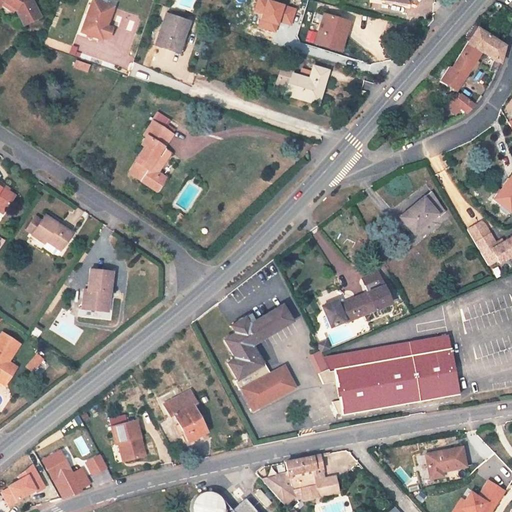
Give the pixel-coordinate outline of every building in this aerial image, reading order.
[(0,0),(0,5),(3,1),(5,3),(15,10),(24,26),(40,17),(31,0),(0,0)] [(92,0),(80,32),(101,39),(102,36),(113,7),(92,0)] [(15,10),(5,3),(3,5),(14,12),(15,10)] [(113,7),(102,36),(108,38),(112,29),(108,28),(116,8),(113,7)] [(314,43),(336,51),(346,21),(315,12),(312,23),(320,25),(314,43)] [(188,22),(165,15),(155,45),(181,54),(186,40),(182,39),(188,22)] [(349,22),(346,21),(336,51),(340,51),(349,22)] [(463,36),(469,40),(477,28),(473,25),(463,36)] [(499,63),(504,46),(477,28),(469,40),(468,41),(481,50),(494,60),(499,63)] [(449,67),(439,82),(454,91),(470,67),(472,69),(477,62),(474,60),(481,50),(468,41),(451,68),(449,67)] [(498,66),(499,63),(494,60),(489,71),(496,73),(497,71),(498,66)] [(284,94),(314,103),(317,91),(321,92),(327,71),(313,67),(312,68),(309,78),(309,79),(291,74),(292,70),(281,66),(277,81),(287,84),(286,87),(284,94)] [(467,113),(474,106),(460,94),(449,99),(444,106),(455,115),(460,108),(467,113)] [(173,129),(157,118),(154,123),(170,134),(173,129)] [(154,123),(153,122),(144,135),(146,137),(141,145),(145,147),(135,161),(136,162),(140,165),(132,175),(155,191),(163,180),(153,173),(168,151),(163,147),(172,135),(170,134),(154,123)] [(157,172),(170,153),(168,151),(153,173),(163,180),(165,177),(157,172)] [(136,162),(129,173),(132,175),(140,165),(136,162)] [(510,178),(493,199),(501,205),(498,209),(506,216),(509,212),(511,208),(511,176),(511,179),(510,178)] [(0,207),(5,211),(14,196),(7,192),(9,189),(2,185),(0,187),(0,207)] [(431,191),(423,198),(437,214),(440,217),(445,212),(431,191)] [(437,214),(423,198),(407,212),(409,214),(401,220),(414,234),(437,214)] [(400,218),(401,220),(409,214),(407,212),(400,218)] [(72,233),(45,215),(41,221),(32,234),(31,235),(44,244),(42,247),(53,255),(58,254),(61,249),(72,233)] [(41,221),(35,216),(26,230),(32,234),(41,221)] [(474,243),(488,265),(497,260),(499,263),(510,256),(511,255),(511,236),(503,242),(496,246),(495,243),(489,234),(474,243)] [(112,272),(90,269),(88,290),(84,290),(82,309),(103,312),(105,293),(109,293),(112,272)] [(335,305),(322,310),(330,327),(344,322),(345,323),(388,305),(381,287),(352,299),(353,302),(336,309),(335,305)] [(336,301),(321,307),(322,310),(335,305),(336,309),(353,302),(352,299),(337,305),(336,301)] [(241,389),(252,411),(285,394),(273,373),(268,375),(250,346),(291,321),(282,305),(254,322),(250,314),(246,316),(248,320),(246,321),(243,318),(230,326),(235,333),(223,341),(234,359),(227,364),(236,379),(234,381),(239,390),(241,389)] [(19,344),(2,333),(0,335),(0,377),(6,382),(14,371),(5,366),(7,362),(19,344)] [(326,341),(317,344),(321,352),(329,349),(326,341)] [(412,355),(333,369),(333,371),(330,371),(335,382),(351,414),(420,402),(464,395),(456,348),(412,355)] [(320,352),(310,356),(323,385),(335,382),(330,371),(329,372),(320,352)] [(41,360),(36,356),(26,367),(31,371),(41,360)] [(14,371),(16,368),(7,362),(5,366),(14,371)] [(295,388),(284,367),(273,373),(285,394),(295,388)] [(339,401),(332,402),(337,414),(341,413),(341,416),(351,414),(335,382),(339,401)] [(189,391),(164,405),(170,417),(174,415),(188,442),(206,432),(192,406),(196,403),(189,391)] [(82,421),(77,412),(61,425),(66,432),(82,421)] [(136,420),(110,427),(115,444),(118,443),(121,443),(126,461),(145,456),(136,420)] [(461,447),(425,455),(430,479),(442,476),(441,472),(465,467),(461,447)] [(60,451),(42,461),(52,479),(54,478),(64,497),(81,491),(80,489),(89,484),(81,469),(72,474),(60,451)] [(85,463),(91,476),(106,469),(100,456),(85,463)] [(319,456),(285,462),(288,475),(262,481),(284,505),(293,496),(291,487),(298,485),(298,489),(316,485),(316,488),(324,487),(326,494),(338,492),(334,476),(323,479),(321,468),(319,456)] [(54,478),(52,479),(62,498),(64,497),(54,478)] [(464,501),(459,508),(464,511),(479,511),(483,507),(491,511),(504,492),(489,482),(478,498),(470,493),(464,501)] [(316,488),(318,496),(326,494),(324,487),(316,488)] [(259,489),(254,494),(266,507),(271,503),(259,489)] [(255,511),(244,499),(231,511),(219,497),(219,496),(217,495),(215,494),(213,493),(211,492),(209,492),(208,492),(207,492),(205,492),(204,492),(202,493),(201,493),(199,494),(198,495),(197,496),(195,497),(194,499),(193,501),(192,503),(191,506),(191,508),(191,510),(191,511),(255,511)] [(464,511),(459,508),(464,501),(461,500),(452,511),(464,511)]
